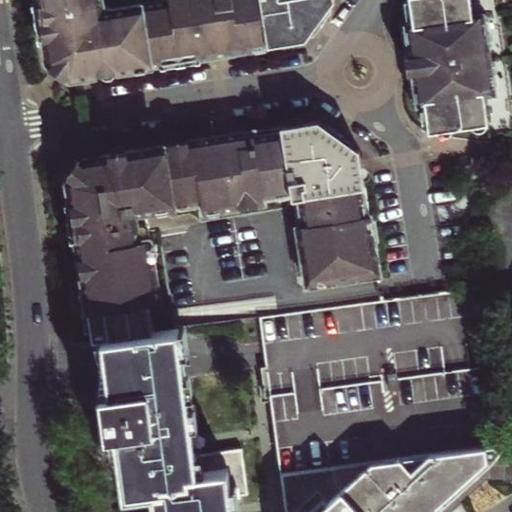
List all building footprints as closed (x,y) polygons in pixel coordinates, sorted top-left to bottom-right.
[(102,2),(101,0),(37,0),(38,3),(32,4),(38,41),(44,40),(47,60),(51,64),(66,76),(68,77),(99,73),(113,70),(133,67),(143,65),(157,63),(148,2),(112,9),(102,2)] [(263,47),(270,46),(262,0),(163,0),(148,2),(157,63),(159,63),(197,57),(218,54),(253,48),(263,47)] [(262,0),(270,46),(302,41),(309,32),(317,21),(327,7),(331,0),(262,0)] [(413,20),(409,0),(406,0),(404,0),(407,21),(413,20)] [(484,122),(486,122),(482,92),(491,91),(491,85),(488,65),(484,40),(481,19),(480,13),(471,14),(468,0),(409,0),(413,20),(413,24),(408,25),(408,28),(412,52),(412,56),(415,72),(415,75),(419,99),(419,101),(425,101),(425,106),(428,126),(429,130),(436,129),(451,127),(470,124),(484,122)] [(317,21),(309,32),(311,34),(320,21),(329,9),(327,7),(317,21)] [(488,19),(481,19),(484,40),(491,40),(488,19)] [(412,52),(408,28),(402,29),(406,53),(412,52)] [(415,72),(412,56),(406,56),(408,66),(409,73),(415,72)] [(198,62),(197,57),(159,63),(160,69),(198,62)] [(66,76),(51,64),(49,67),(56,73),(64,79),(66,76)] [(488,65),(491,85),(496,84),(494,64),(488,65)] [(113,70),(99,73),(102,78),(105,80),(109,80),(112,78),(113,75),(113,70)] [(419,99),(415,75),(409,75),(412,100),(419,99)] [(428,126),(425,106),(419,107),(422,127),(428,126)] [(98,154),(82,157),(113,183),(140,204),(144,209),(155,207),(156,213),(198,206),(197,200),(200,200),(202,210),(207,209),(208,216),(218,214),(217,208),(291,196),(302,259),(296,260),(297,271),(303,270),(306,287),(377,276),(371,241),(376,240),(373,219),(368,220),(361,181),(364,180),(366,178),(368,176),(368,173),(367,170),(365,168),(362,166),(359,167),(356,149),(348,143),(350,140),(340,133),(325,123),(323,125),(315,119),(300,122),(299,119),(297,117),(295,116),(291,116),(289,117),(286,118),(285,121),(285,124),(225,133),(125,150),(124,146),(122,144),(119,143),(116,143),(113,144),(111,146),(109,149),(110,152),(98,154)] [(470,155),(455,157),(457,171),(472,169),(470,155)] [(66,178),(68,190),(113,183),(82,157),(81,158),(78,156),(67,172),(69,173),(66,178)] [(66,215),(140,204),(113,183),(68,190),(69,198),(63,198),(66,215)] [(76,240),(148,228),(144,209),(140,204),(66,215),(69,236),(75,235),(76,240)] [(148,228),(76,240),(78,256),(75,258),(73,260),(73,264),(75,268),(78,271),(81,271),(84,290),(78,291),(83,328),(90,327),(92,338),(100,337),(153,330),(148,301),(159,299),(152,252),(157,251),(156,241),(150,241),(148,228)] [(281,473),(503,442),(483,287),(260,316),(265,350),(266,358),(281,473)] [(232,511),(230,495),(246,493),(239,447),(195,453),(181,359),(178,343),(176,327),(153,330),(100,337),(102,354),(104,368),(108,393),(100,394),(104,416),(106,436),(124,434),(133,498),(155,495),(157,511),(232,511)] [(503,442),(281,473),(286,511),(426,511),(456,485),(503,442)]
